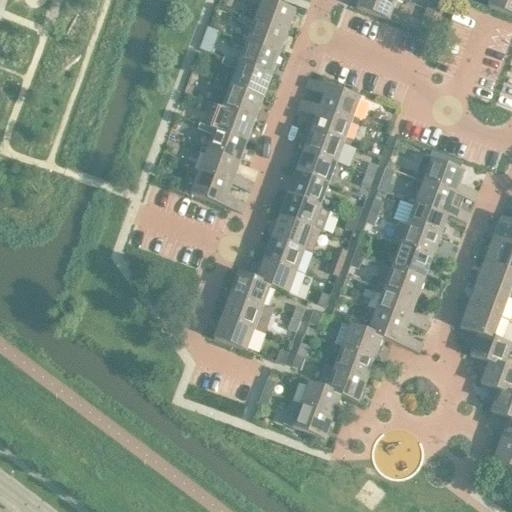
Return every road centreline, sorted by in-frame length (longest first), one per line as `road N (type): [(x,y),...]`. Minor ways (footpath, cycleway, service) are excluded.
road 1 (residential): [(457,491),(481,430),(439,335),(492,194),(511,174)]
road 2 (residential): [(225,246),(246,240),(311,36)]
road 3 (residential): [(511,140),(448,113),(414,75),(311,36)]
